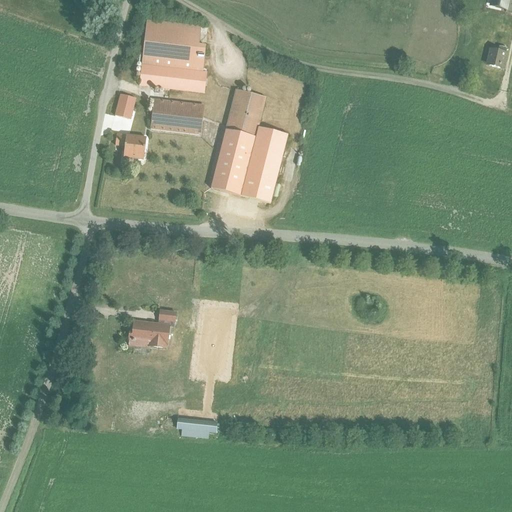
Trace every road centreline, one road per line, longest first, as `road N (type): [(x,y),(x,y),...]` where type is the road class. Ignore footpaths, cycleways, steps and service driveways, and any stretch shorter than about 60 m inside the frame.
road 1 (tertiary): [(511,262),(85,222)]
road 2 (residential): [(180,0),(306,64),(402,78),(499,106)]
road 3 (unclassified): [(1,511),(51,380),(86,247),(85,222)]
road 4 (unclassified): [(85,222),(128,0)]
